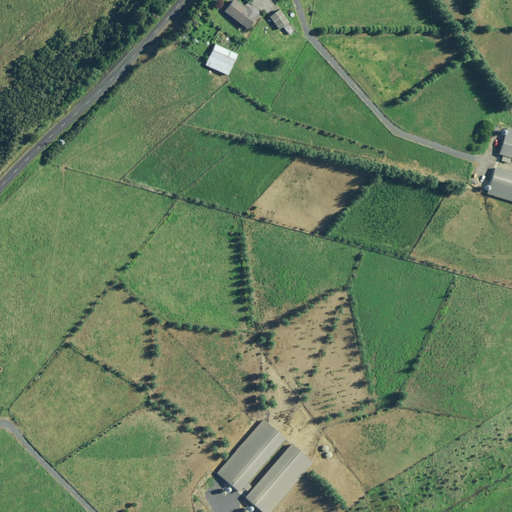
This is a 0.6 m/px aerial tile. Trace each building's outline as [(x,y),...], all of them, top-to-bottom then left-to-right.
[(244,8),(233,0),(231,0),(223,12),(246,29),(258,12),(247,3),(244,8)] [(294,31),(277,8),(268,15),(278,30),(282,27),(289,35),(294,31)] [(236,54),(213,44),(204,65),(226,75),(236,54)] [(511,130),(506,128),(498,154),(503,156),(501,160),(509,162),(510,158),(511,158),(511,130)] [(511,173),(494,168),(487,194),(511,201),(511,173)]
